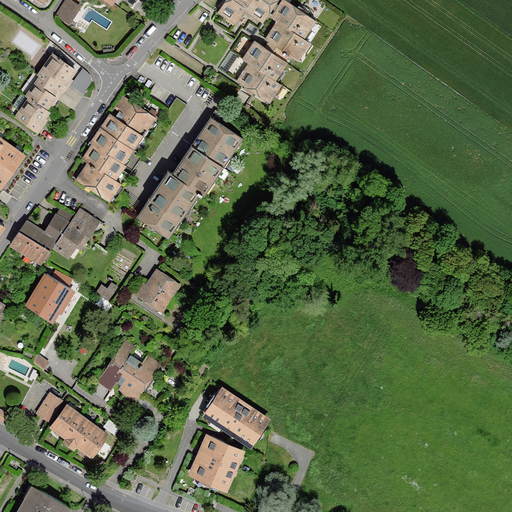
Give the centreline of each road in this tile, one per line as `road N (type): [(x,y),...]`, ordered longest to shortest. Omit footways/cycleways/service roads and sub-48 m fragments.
road 1 (track): [(269,322),(361,287),(511,366)]
road 2 (tertiary): [(116,81),(0,245)]
road 3 (tertiary): [(0,433),(147,511)]
road 4 (track): [(203,398),(306,280)]
road 5 (residential): [(116,81),(10,0)]
